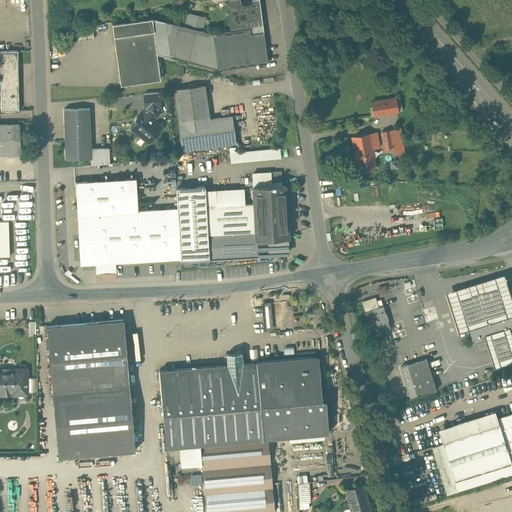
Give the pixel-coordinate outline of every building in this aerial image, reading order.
[(248,0),(229,3),(229,2),(226,3),(230,30),(249,28),(250,34),(263,32),(263,33),(264,32),(258,0),(248,0)] [(206,17),(189,13),(186,27),(202,31),(206,17)] [(152,18),(112,24),(120,85),(160,80),(157,54),(152,18)] [(169,57),(164,21),(152,18),(157,54),(169,57)] [(186,27),(164,21),(169,57),(217,69),(217,70),(267,62),(263,33),(263,32),(250,34),(249,28),(230,30),(212,33),(202,31),(186,27)] [(92,27),(74,29),(76,41),(94,38),(92,27)] [(0,60),(17,61),(17,51),(0,50),(0,60)] [(17,61),(0,60),(0,64),(1,110),(18,110),(17,61)] [(205,86),(174,90),(183,151),(235,143),(231,116),(209,119),(205,86)] [(158,92),(144,94),(145,108),(159,106),(158,92)] [(395,98),(381,100),(383,114),(397,112),(395,98)] [(381,100),(372,102),(374,115),(383,114),(381,100)] [(159,106),(145,108),(143,110),(144,114),(140,114),(137,118),(137,122),(132,128),(132,131),(136,134),(139,134),(146,140),(150,140),(153,135),(153,130),(158,125),(153,121),(160,112),(159,106)] [(89,108),(63,109),(65,159),(91,159),(90,150),(89,108)] [(19,124),(0,124),(0,154),(19,154),(19,124)] [(400,128),(381,132),(384,150),(393,148),(394,155),(404,153),(400,128)] [(376,132),(351,137),(357,171),(375,168),(372,149),(379,147),(376,132)] [(238,146),(230,146),(231,160),(283,158),(283,147),(238,150),(238,146)] [(109,150),(90,150),(91,159),(91,165),(109,163),(109,150)] [(281,170),(270,171),(270,183),(282,182),(281,170)] [(135,178),(75,182),(80,264),(180,259),(177,208),(137,210),(135,178)] [(271,186),(258,186),(253,186),(254,203),(257,203),(258,231),(255,231),(255,232),(256,257),(271,256),(271,255),(287,254),(287,249),(289,249),(289,241),(286,241),(286,237),(289,237),(289,236),(288,237),(287,217),(287,211),(286,211),(285,185),(282,185),(274,185),(274,184),(271,185),(271,186)] [(204,186),(176,188),(177,208),(180,259),(208,257),(207,234),(204,190),(205,190),(204,186)] [(254,203),(216,205),(215,189),(205,190),(204,190),(207,234),(255,232),(255,231),(258,231),(257,203),(254,203)] [(8,221),(0,220),(0,256),(9,256),(8,222),(8,221)] [(207,234),(208,257),(208,259),(256,257),(255,232),(207,234)] [(467,286),(501,275),(499,271),(466,282),(467,286)] [(447,293),(458,330),(470,326),(511,313),(511,291),(507,275),(447,293)] [(378,287),(380,294),(390,291),(388,284),(378,287)] [(383,305),(364,311),(371,333),(390,327),(383,305)] [(511,313),(470,326),(474,342),(487,338),(511,331),(511,330),(511,313)] [(123,320),(46,326),(52,392),(129,385),(123,320)] [(511,333),(511,331),(487,338),(497,369),(511,364),(511,333)] [(241,352),(226,354),(227,364),(159,371),(165,447),(183,446),(263,438),(328,433),(325,399),(321,400),(318,356),(242,363),(241,352)] [(426,358),(400,366),(407,389),(433,380),(426,358)] [(9,370),(8,371),(3,371),(2,370),(0,370),(0,394),(6,394),(6,392),(13,392),(13,394),(27,394),(27,369),(14,369),(15,370),(9,370)] [(31,377),(31,386),(39,386),(39,377),(31,377)] [(433,380),(407,389),(410,398),(436,390),(433,380)] [(129,385),(52,392),(58,457),(120,451),(118,418),(131,416),(129,385)] [(511,413),(507,415),(506,418),(501,419),(499,422),(500,424),(511,461),(511,413)] [(131,416),(118,418),(120,451),(134,450),(131,416)] [(511,461),(500,424),(442,442),(454,481),(511,463),(511,461)] [(263,438),(199,444),(201,463),(203,493),(267,488),(263,438)] [(199,444),(183,446),(185,465),(201,463),(199,444)] [(26,455),(26,465),(42,465),(42,455),(26,455)] [(511,463),(454,481),(457,491),(511,473),(511,463)] [(370,511),(363,485),(345,490),(351,511),(370,511)] [(269,511),(267,488),(203,493),(205,511),(269,511)]
